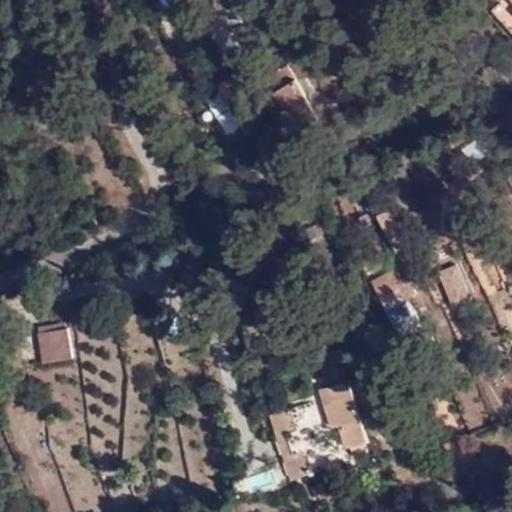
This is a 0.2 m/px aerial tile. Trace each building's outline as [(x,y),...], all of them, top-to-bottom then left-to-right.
[(236,7),(232,0),(215,0),(223,14),(236,7)] [(311,104),(312,103),(289,66),(268,78),(300,131),(320,119),(311,104)] [(485,293),(501,290),(494,255),(477,258),(485,293)] [(441,270),(451,301),(465,296),(455,266),(441,270)] [(381,292),(386,301),(400,295),(408,312),(414,309),(400,283),(399,284),(394,275),(386,279),(390,287),(381,292)] [(400,295),(386,301),(401,334),(413,329),(417,337),(426,333),(414,309),(408,312),(400,295)] [(71,359),(68,324),(37,326),(39,361),(71,359)] [(339,350),(318,356),(327,388),(330,386),(335,402),(327,405),(333,427),(340,425),(348,448),(368,442),(339,350)] [(322,389),(327,405),(335,402),(330,386),(327,388),(322,389)] [(309,404),(281,412),(301,477),(330,468),(309,404)] [(301,477),(281,412),(275,414),(287,455),(294,479),(301,477)] [(294,479),(287,455),(271,459),(278,483),(294,479)] [(252,489),(273,481),(269,470),(248,478),(252,489)]
